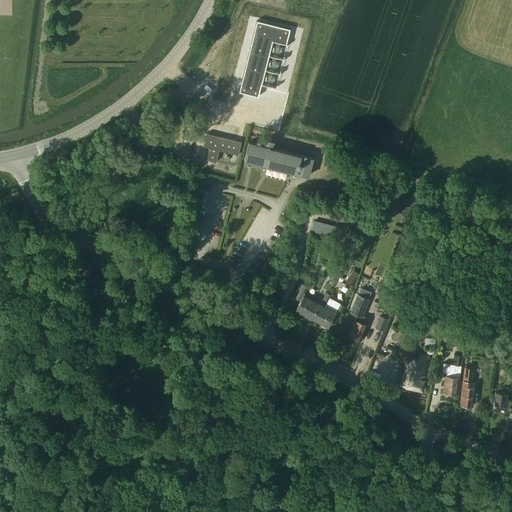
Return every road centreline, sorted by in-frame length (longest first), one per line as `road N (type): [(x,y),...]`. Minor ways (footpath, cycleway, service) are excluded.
road 1 (unclassified): [(448,511),(405,415),(41,218),(7,158)]
road 2 (track): [(0,359),(23,369),(47,439),(75,454),(139,416),(242,420),(300,409)]
road 3 (tertiary): [(7,158),(63,140),(132,100),(192,38),(214,0)]
road 4 (track): [(185,360),(104,319),(63,266),(0,230)]
road 5 (track): [(300,409),(383,427),(393,438),(409,511)]
road 6 (track): [(23,369),(28,312),(9,282),(9,235)]
road 7 (track): [(335,421),(324,455),(362,470),(394,511)]
road 8 (track): [(300,409),(185,360)]
